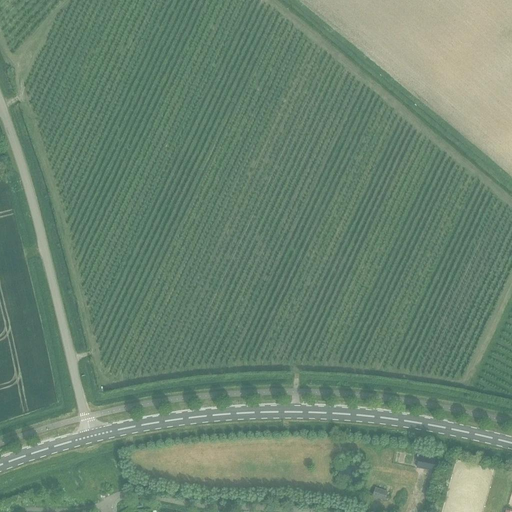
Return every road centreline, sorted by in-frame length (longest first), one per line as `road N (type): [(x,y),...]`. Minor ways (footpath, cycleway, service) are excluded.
road 1 (secondary): [(511,444),(313,414),(190,419),(90,438)]
road 2 (tertiary): [(90,438),(0,93)]
road 3 (residential): [(285,511),(135,493),(108,502)]
